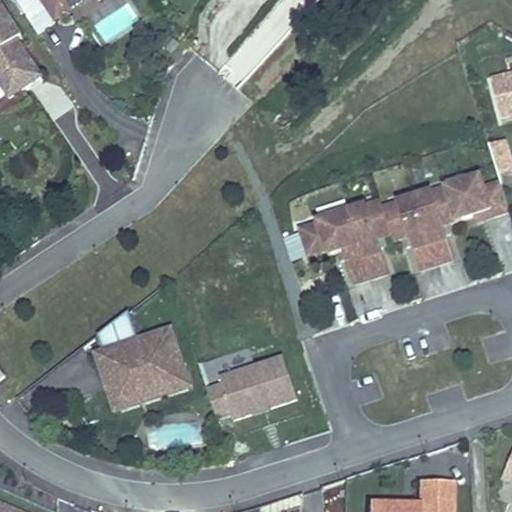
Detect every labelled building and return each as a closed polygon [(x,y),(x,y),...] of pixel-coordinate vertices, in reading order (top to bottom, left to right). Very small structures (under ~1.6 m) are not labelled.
[(22,33),(27,31),(6,0),(0,0),(0,70),(15,93),(47,72),(22,33)] [(57,11),(50,0),(25,0),(44,29),(61,18),(57,11)] [(50,0),(57,11),(72,1),(71,0),(50,0)] [(511,74),(496,78),(506,115),(511,113),(511,74)] [(77,99),(69,109),(86,121),(94,111),(77,99)] [(489,145),(498,176),(511,171),(511,159),(506,140),(489,145)] [(479,213),(495,208),(497,214),(511,209),(511,199),(506,180),(489,186),(487,178),(389,209),(386,199),(323,219),(323,222),(305,227),(314,253),(331,247),(333,252),(347,247),(358,281),(383,273),(375,249),(372,238),(379,236),(396,231),(398,238),(406,236),(411,234),(415,244),(422,268),(458,257),(448,223),(479,213)] [(497,214),(495,208),(479,213),(481,219),(497,214)] [(415,244),(411,234),(406,236),(409,246),(415,244)] [(382,246),(379,236),(372,238),(375,249),(382,246)] [(190,368),(176,325),(143,336),(134,306),(102,330),(108,347),(101,349),(108,372),(121,368),(128,388),(189,369),(190,368)] [(288,352),(225,373),(226,376),(237,408),(239,415),(256,409),(254,405),(274,399),(275,403),(302,394),(288,352)] [(119,404),(192,380),(189,369),(128,388),(121,368),(108,372),(119,404)] [(226,376),(211,381),(221,413),(237,408),(226,376)] [(274,399),(254,405),(256,409),(275,403),(274,399)] [(424,477),(424,501),(372,500),(371,511),(456,511),(456,477),(424,477)] [(31,511),(0,498),(0,511),(31,511)]
